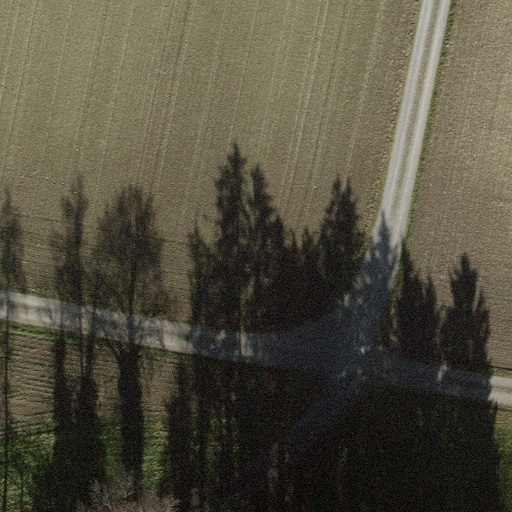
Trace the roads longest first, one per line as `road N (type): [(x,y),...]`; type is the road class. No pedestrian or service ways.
road 1 (track): [(429,0),(349,352),(309,422),(247,470),(89,511)]
road 2 (track): [(511,378),(0,296)]
